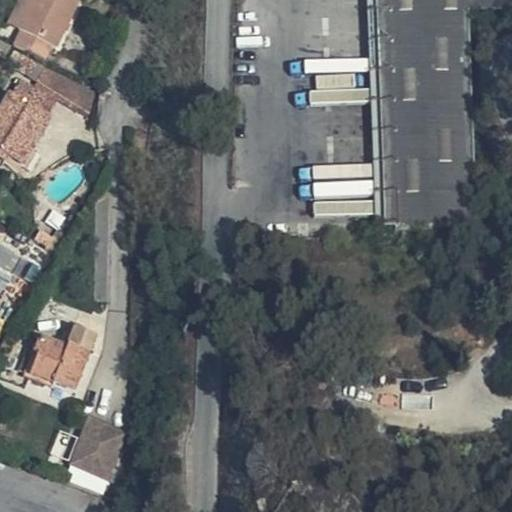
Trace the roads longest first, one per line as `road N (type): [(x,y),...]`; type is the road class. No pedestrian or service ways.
road 1 (unclassified): [(216,0),(204,511)]
road 2 (unknown): [(511,343),(461,387),(456,402),(468,413),(511,414)]
